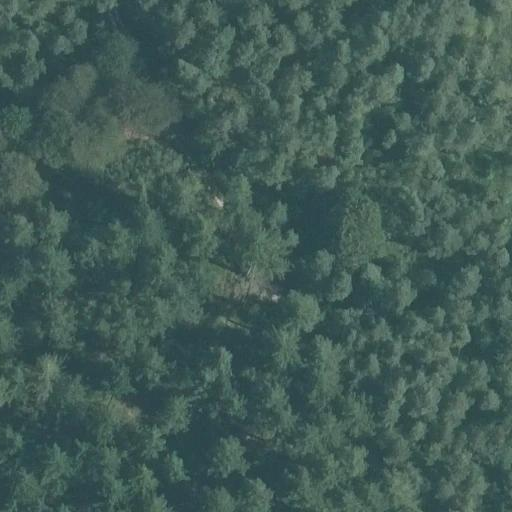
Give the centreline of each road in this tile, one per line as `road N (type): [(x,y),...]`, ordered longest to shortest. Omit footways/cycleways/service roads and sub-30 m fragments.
road 1 (track): [(102,0),(402,511)]
road 2 (track): [(0,183),(152,91)]
